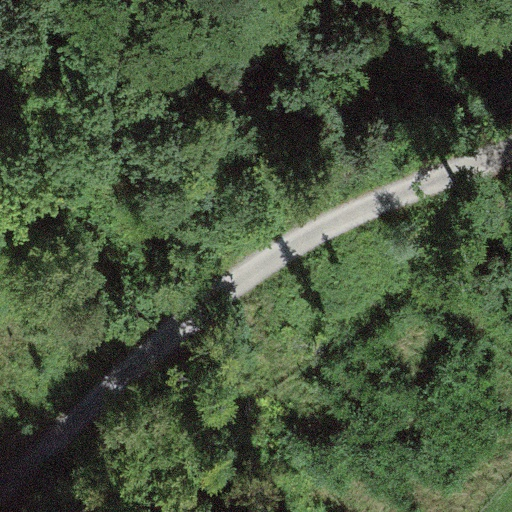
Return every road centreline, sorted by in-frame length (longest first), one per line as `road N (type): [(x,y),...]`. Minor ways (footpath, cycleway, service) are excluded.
road 1 (track): [(511,148),(290,245),(0,485)]
road 2 (motorway): [(0,12),(128,408)]
road 3 (motorway): [(0,287),(128,408)]
